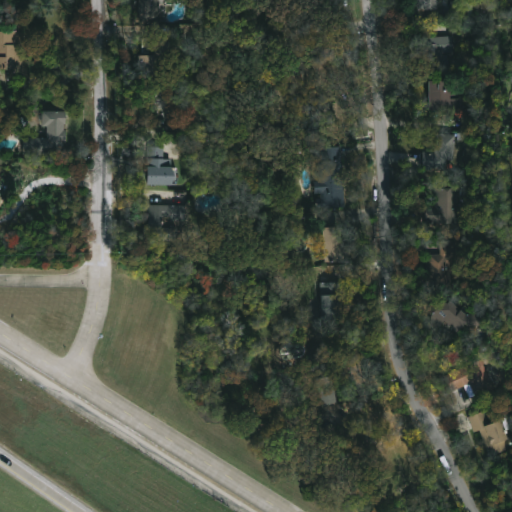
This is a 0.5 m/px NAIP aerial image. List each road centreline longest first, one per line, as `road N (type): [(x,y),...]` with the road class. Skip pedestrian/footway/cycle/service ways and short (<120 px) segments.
road 1 (residential): [(474,511),(395,352),(370,0)]
road 2 (residential): [(73,377),(102,282),(99,0)]
road 3 (residential): [(281,511),(0,330)]
